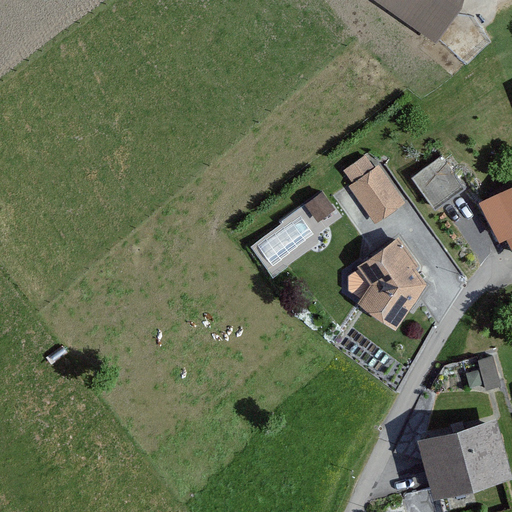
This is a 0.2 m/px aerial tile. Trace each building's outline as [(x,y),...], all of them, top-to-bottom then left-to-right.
[(377,0),(429,37),(455,0),(377,0)] [(363,152),(341,166),(350,180),(345,183),(369,219),(402,197),(375,157),(369,161),(363,152)] [(442,157),(412,178),(433,208),(463,187),(442,157)] [(511,178),(474,198),(495,239),(504,235),(511,249),(511,178)] [(249,246),(272,276),(319,241),(319,231),(341,214),(322,189),(279,220),(281,222),(249,246)] [(394,235),(355,261),(367,278),(353,299),(392,325),(422,278),(394,235)] [(509,478),(491,420),(417,442),(434,500),(509,478)]
